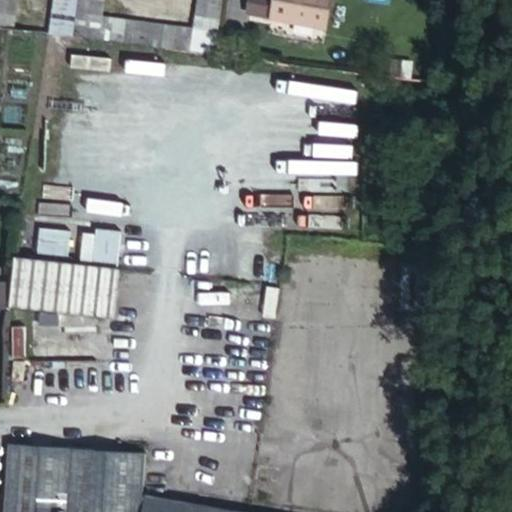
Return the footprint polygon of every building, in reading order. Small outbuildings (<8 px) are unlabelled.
[(0,0),(0,25),(18,28),(21,0),(0,0)] [(56,0),(52,32),(61,33),(220,53),(226,0),(201,0),(198,27),(106,14),(107,0),(56,0)] [(276,0),(273,15),(329,24),(333,0),(276,0)] [(229,21),(226,43),(246,46),(248,23),(229,21)] [(364,71),(404,77),(405,70),(391,69),(391,61),(366,58),(364,71)] [(48,168),(87,170),(89,135),(50,132),(48,168)] [(97,172),(135,171),(135,133),(97,134),(97,172)] [(38,250),(69,253),(71,230),(40,227),(38,250)] [(121,231),(84,227),(81,255),(119,259),(121,231)] [(48,305),(65,307),(122,314),(126,266),(22,256),(18,302),(48,305)] [(47,311),(65,313),(65,307),(48,305),(47,311)] [(15,440),(15,451),(76,456),(77,445),(15,440)] [(15,451),(10,511),(141,511),(145,461),(132,460),(133,449),(77,445),(76,456),(15,451)] [(145,461),(141,511),(145,511),(149,495),(149,488),(149,482),(149,450),(133,449),(132,460),(145,461)] [(145,511),(246,511),(149,495),(145,511)]
